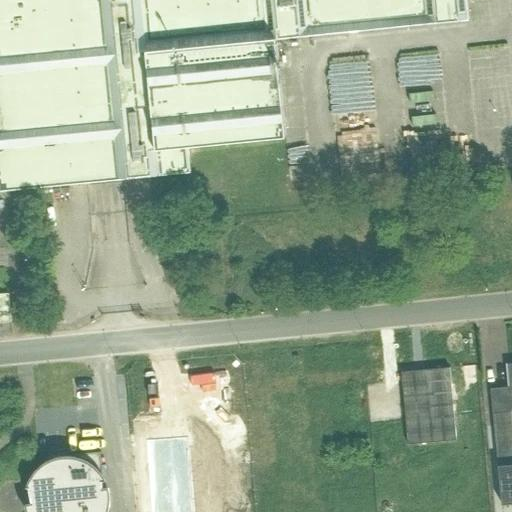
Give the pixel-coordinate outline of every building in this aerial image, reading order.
[(0,0),(0,190),(191,172),(189,146),(286,137),(277,39),(470,20),(467,0),(0,0)] [(486,192),(473,193),(475,221),(488,220),(486,192)] [(473,193),(461,194),(463,222),(475,221),(473,193)] [(461,194),(449,195),(452,223),(463,222),(461,194)] [(449,195),(437,196),(440,224),(452,223),(449,195)] [(437,196),(425,197),(428,225),(440,224),(437,196)] [(425,197),(414,198),(416,226),(428,225),(425,197)] [(414,198),(402,199),(404,227),(416,226),(414,198)] [(402,199),(390,200),(392,228),(404,227),(402,199)] [(390,200),(378,201),(380,229),(392,228),(390,200)] [(15,201),(1,204),(4,215),(18,212),(15,201)] [(378,201),(366,202),(368,230),(380,229),(378,201)] [(366,202),(354,203),(357,231),(368,230),(366,202)] [(354,203),(342,204),(345,232),(357,231),(354,203)] [(342,204),(330,205),(333,233),(345,232),(342,204)] [(330,205),(319,206),(321,234),(333,233),(330,205)] [(319,206),(307,207),(309,235),(321,234),(319,206)] [(307,207),(295,208),(297,236),(309,235),(307,207)] [(295,208),(283,209),(285,237),(297,236),(295,208)] [(283,209),(271,210),(273,238),(285,237),(283,209)] [(271,210),(259,211),(261,239),(273,238),(271,210)] [(259,211),(247,212),(250,240),(261,239),(259,211)] [(247,212),(235,213),(238,241),(250,240),(247,212)] [(235,213),(222,214),(225,242),(238,241),(235,213)] [(490,244),(477,245),(480,273),(493,272),(490,244)] [(477,245),(465,246),(468,274),(480,273),(477,245)] [(465,246),(454,247),(454,248),(456,275),(468,274),(465,246)] [(454,248),(442,249),(444,277),(456,276),(456,275),(454,248)] [(430,249),(418,250),(420,278),(432,277),(430,250),(430,249)] [(442,249),(430,250),(432,277),(432,278),(444,277),(442,249)] [(418,250),(406,251),(408,279),(420,278),(418,250)] [(406,251),(394,252),(396,280),(408,279),(406,251)] [(394,252),(382,253),(385,281),(396,280),(394,252)] [(382,253),(370,254),(371,255),(373,282),(385,281),(382,253)] [(359,255),(347,256),(349,284),(361,283),(359,256),(359,255)] [(371,255),(359,256),(361,283),(361,284),(373,283),(373,282),(371,255)] [(347,256),(335,257),(337,285),(349,284),(347,256)] [(335,257),(323,258),(325,286),(337,285),(335,257)] [(323,258),(311,259),(311,260),(313,287),(325,286),(323,258)] [(311,260),(299,261),(302,289),(313,288),(313,287),(311,260)] [(287,261),(275,262),(278,289),(290,289),(287,262),(287,261)] [(299,261),(287,262),(290,289),(290,290),(302,289),(299,261)] [(275,262),(263,263),(266,290),(278,289),(275,262)] [(263,263),(252,264),(252,265),(254,291),(266,290),(263,263)] [(240,265),(227,266),(229,294),(242,292),(240,266),(240,265)] [(252,265),(240,266),(242,292),(242,294),(254,293),(254,291),(252,265)] [(0,321),(12,321),(10,293),(0,293),(0,321)] [(511,364),(508,365),(510,386),(491,388),(493,413),(511,411),(511,364)] [(409,444),(457,440),(450,367),(402,372),(409,444)] [(511,423),(494,425),(502,505),(511,503),(511,423)] [(277,466),(272,466),(275,501),(281,501),(282,511),(337,511),(350,511),(348,494),(355,494),(348,429),(325,432),(325,428),(273,433),(277,466)] [(194,511),(188,434),(147,438),(147,440),(148,440),(149,454),(148,454),(148,456),(150,456),(151,470),(149,470),(150,472),(151,471),(152,485),(151,485),(151,487),(152,487),(153,501),(152,501),(152,503),(154,503),(154,511),(194,511)] [(32,502),(26,504),(26,505),(26,506),(27,507),(27,508),(28,511),(27,511),(106,511),(101,451),(76,453),(76,456),(72,456),(68,456),(64,456),(60,457),(56,458),(53,459),(49,460),(45,462),(42,465),(39,467),(36,470),(34,473),(32,476),(30,480),(28,483),(27,487),(29,487),(30,492),(24,493),(26,499),(31,498),(32,502)]
